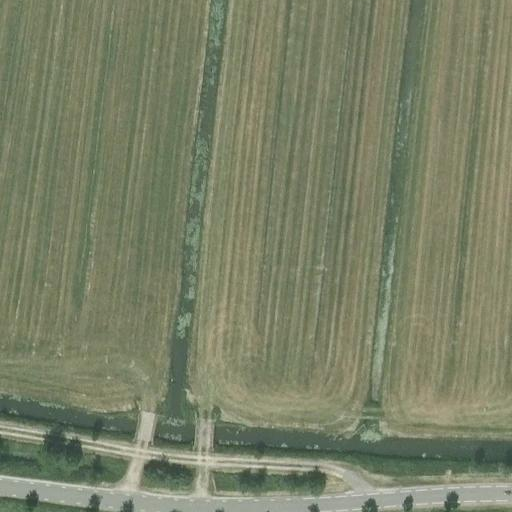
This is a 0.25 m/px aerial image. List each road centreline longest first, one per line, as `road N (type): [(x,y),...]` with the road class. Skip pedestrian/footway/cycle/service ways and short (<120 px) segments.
road 1 (tertiary): [(511,495),(200,508),(0,487)]
road 2 (track): [(0,429),(203,460),(332,468),(372,501)]
